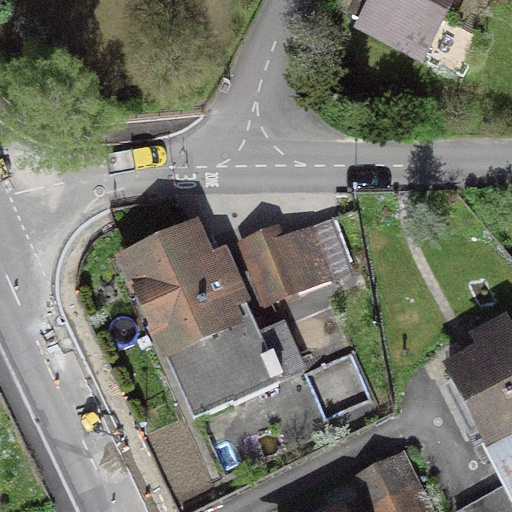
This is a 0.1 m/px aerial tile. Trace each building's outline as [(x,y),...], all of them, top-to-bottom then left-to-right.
[(373,0),(360,0),(349,22),(420,59),(450,0),(376,0),(376,1),(373,0)] [(277,245),(274,237),(245,249),(268,306),(295,295),(297,298),(327,286),(306,233),(277,245)] [(203,267),(189,238),(124,267),(158,344),(156,345),(191,423),(230,406),(231,409),(275,389),(273,385),(279,382),(269,362),(265,364),(260,355),(286,343),(280,330),(255,341),(218,260),(203,267)] [(470,347),(477,360),(446,376),(504,490),(465,511),(511,511),(511,345),(510,343),(502,347),(495,334),(470,347)] [(400,460),(356,483),(370,511),(425,511),(415,492),(417,492),(400,460)]
